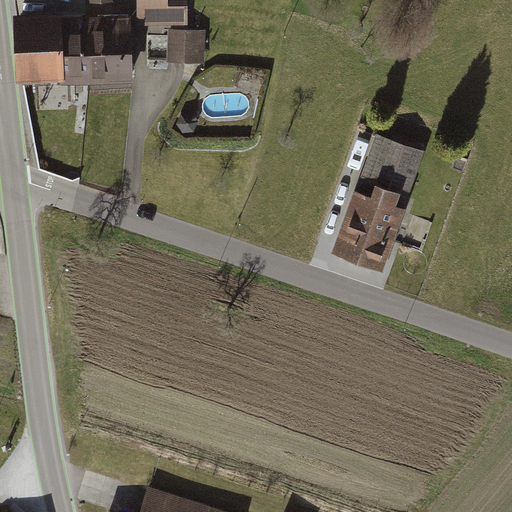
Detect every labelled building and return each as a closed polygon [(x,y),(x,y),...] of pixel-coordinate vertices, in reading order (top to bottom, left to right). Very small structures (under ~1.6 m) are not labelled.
[(138,0),(138,20),(185,20),(184,0),(138,0)] [(92,76),(130,74),(127,16),(90,18),(92,76)] [(63,77),(92,76),(90,18),(61,19),(63,72),(63,77)] [(19,73),(63,72),(61,19),(17,20),(19,73)] [(169,59),(203,61),(205,29),(170,28),(169,59)] [(192,112),(180,112),(175,123),(182,131),(193,130),(199,120),(192,112)] [(331,256),(377,273),(421,155),(374,138),(331,256)] [(140,511),(200,511),(148,492),(140,511)]
